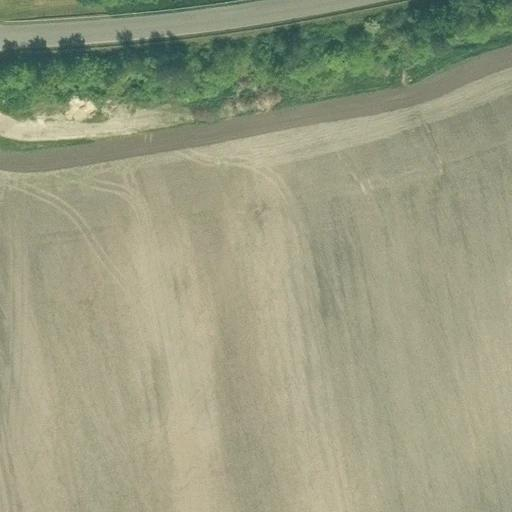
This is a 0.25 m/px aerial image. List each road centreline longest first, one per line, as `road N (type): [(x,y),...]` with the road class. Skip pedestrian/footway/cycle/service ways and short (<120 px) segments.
road 1 (track): [(409,81),(43,133),(0,130)]
road 2 (unclassified): [(316,0),(213,20),(0,37)]
